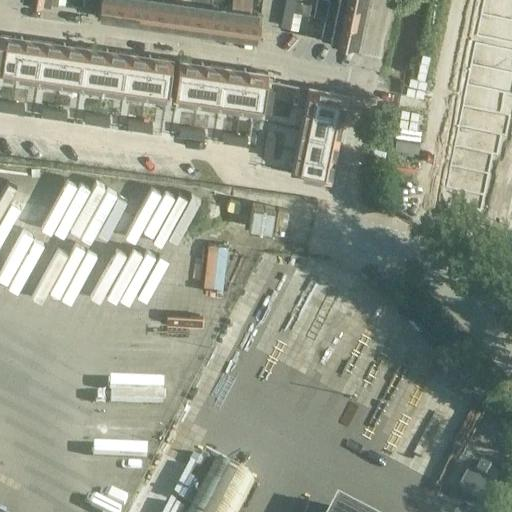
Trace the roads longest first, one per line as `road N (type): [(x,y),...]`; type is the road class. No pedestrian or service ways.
road 1 (residential): [(367,83),(173,38),(0,17)]
road 2 (residential): [(0,125),(227,157),(243,178),(344,194)]
road 3 (unclassified): [(511,356),(418,256),(347,226),(344,194)]
road 4 (residential): [(422,214),(465,0)]
